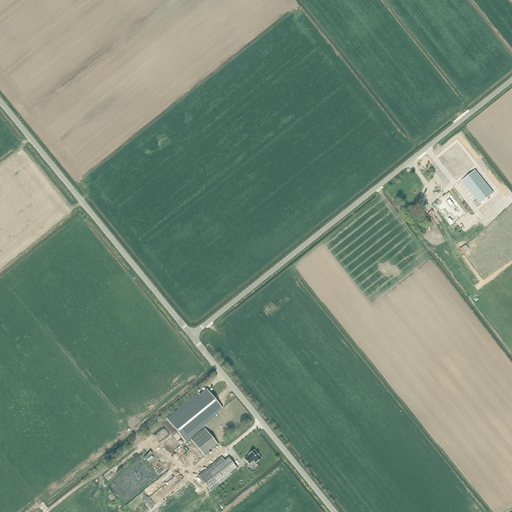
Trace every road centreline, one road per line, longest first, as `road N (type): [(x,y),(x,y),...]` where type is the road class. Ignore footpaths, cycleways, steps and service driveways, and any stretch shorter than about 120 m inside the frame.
road 1 (unclassified): [(191,335),(511,79)]
road 2 (unclassified): [(191,335),(0,100)]
road 3 (unclassified): [(335,511),(191,335)]
